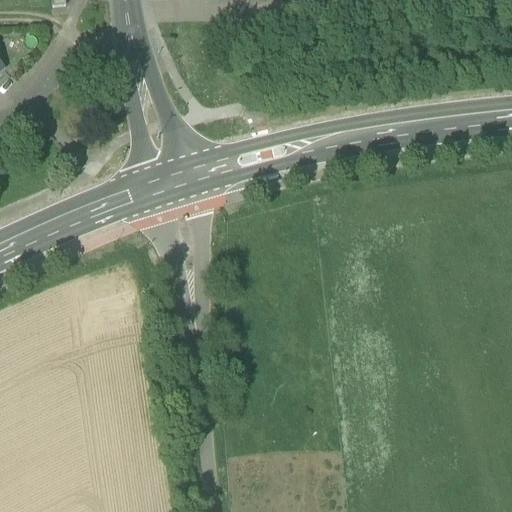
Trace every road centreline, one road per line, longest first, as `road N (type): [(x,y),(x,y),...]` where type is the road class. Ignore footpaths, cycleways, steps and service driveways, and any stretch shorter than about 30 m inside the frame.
road 1 (tertiary): [(189,179),(372,135),(511,118)]
road 2 (residential): [(214,511),(197,320)]
road 3 (tertiary): [(0,254),(154,191)]
road 4 (residential): [(189,179),(147,60),(130,42)]
road 5 (residential): [(130,42),(154,191)]
road 6 (residential): [(197,320),(198,220),(189,179)]
road 7 (residential): [(154,191),(197,320)]
